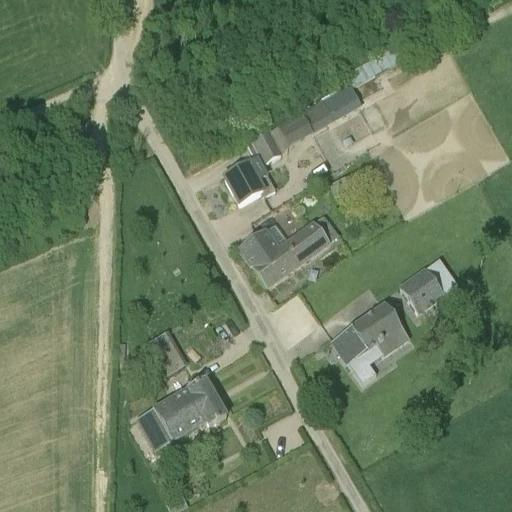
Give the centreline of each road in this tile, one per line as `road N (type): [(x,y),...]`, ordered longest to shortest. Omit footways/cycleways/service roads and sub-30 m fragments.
road 1 (unclassified): [(360,511),(122,81)]
road 2 (unclassified): [(122,81),(0,126)]
